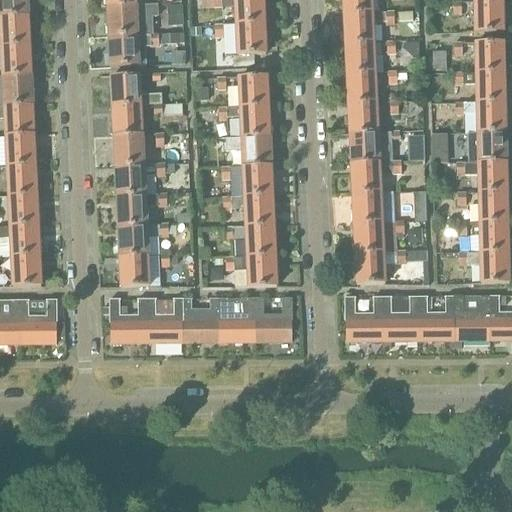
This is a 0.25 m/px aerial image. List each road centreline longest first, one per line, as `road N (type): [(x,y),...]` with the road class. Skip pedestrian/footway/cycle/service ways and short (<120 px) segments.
road 1 (residential): [(92,407),(68,0)]
road 2 (residential): [(328,406),(304,0)]
road 3 (residential): [(92,407),(328,406)]
road 4 (residential): [(328,406),(511,405)]
